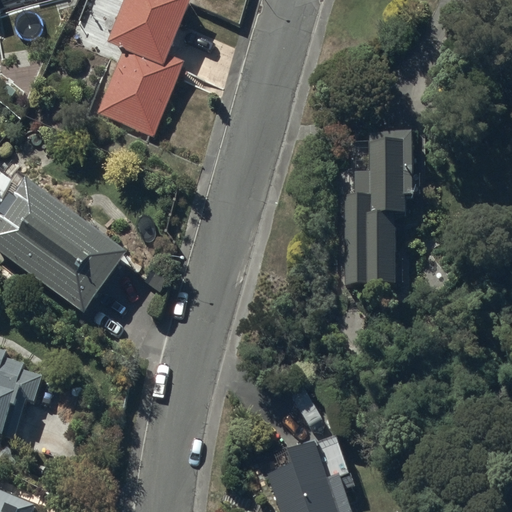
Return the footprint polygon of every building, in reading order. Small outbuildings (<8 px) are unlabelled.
[(0,0),(0,15),(1,15),(0,11),(0,8),(33,0),(38,0),(39,2),(45,0),(0,0)] [(184,0),(129,0),(109,48),(124,55),(99,113),(156,139),(187,68),(170,60),(196,5),(184,0)] [(398,291),(398,221),(407,221),(407,203),(415,202),(415,138),(371,138),(371,176),(356,176),(356,199),(347,199),(347,291),(398,291)] [(28,187),(0,225),(0,255),(101,329),(109,319),(95,309),(130,261),(28,187)] [(0,437),(15,442),(28,403),(35,405),(44,379),(24,372),(25,367),(6,360),(7,356),(0,353),(0,437)] [(270,477),(280,511),(351,511),(346,493),(357,490),(353,476),(350,477),(339,442),(291,457),(295,469),(270,477)] [(0,511),(34,511),(36,509),(0,492),(0,511)]
